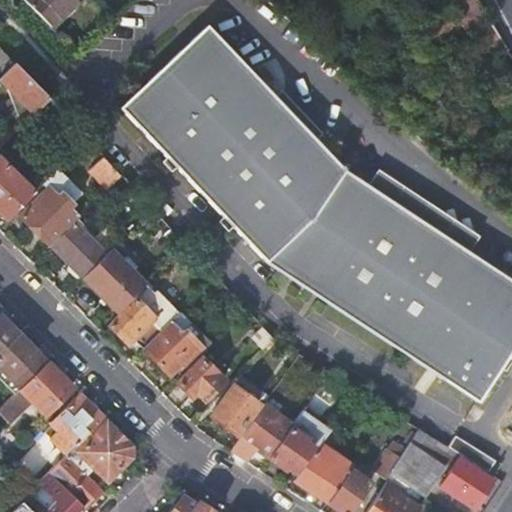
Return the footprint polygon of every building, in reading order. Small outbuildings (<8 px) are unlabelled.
[(25,0),(52,27),(79,0),(25,0)] [(264,259),(476,400),(509,350),(511,346),(511,280),(341,167),(207,24),(120,107),(264,259)] [(15,64),(0,48),(0,78),(15,64)] [(50,99),(15,64),(0,78),(0,79),(34,114),(50,99)] [(5,128),(0,133),(0,142),(3,145),(17,132),(12,127),(8,130),(5,128)] [(104,156),(89,170),(106,189),(121,175),(104,156)] [(0,158),(0,216),(4,221),(34,192),(0,158)] [(56,169),(34,192),(40,197),(21,216),(49,244),(76,217),(67,209),(81,194),(56,169)] [(105,254),(74,222),(50,245),(55,250),(51,253),(64,266),(68,263),(83,277),(105,254)] [(171,229),(163,235),(174,247),(181,241),(171,229)] [(110,249),(105,254),(83,277),(117,313),(132,297),(145,284),(110,249)] [(146,283),(145,284),(132,297),(135,300),(109,326),(129,344),(136,336),(141,341),(149,332),(145,328),(151,322),(159,331),(169,321),(178,312),(156,291),(155,292),(146,283)] [(0,351),(18,334),(0,315),(0,351)] [(169,321),(159,331),(141,349),(169,376),(195,348),(169,321)] [(262,327),(250,337),(261,348),(271,337),(262,327)] [(35,352),(18,334),(0,351),(0,369),(19,389),(46,362),(53,356),(42,345),(35,352)] [(201,357),(176,383),(191,397),(196,392),(203,400),(222,380),(201,357)] [(71,388),(46,362),(19,389),(45,414),(71,388)] [(256,403),(232,385),(211,416),(239,436),(253,415),(250,413),(256,403)] [(356,390),(350,399),(367,411),(374,401),(356,390)] [(102,420),(77,394),(50,421),(74,447),(84,437),(102,420)] [(253,415),(239,436),(238,437),(267,457),(289,426),(290,425),(262,403),(253,415)] [(84,437),(74,447),(66,455),(86,475),(93,468),(105,481),(131,457),(128,447),(106,423),(87,442),(84,437)] [(289,426),(267,457),(283,468),(285,465),(290,468),(307,443),(303,440),(305,437),(289,426)] [(449,441),(446,446),(486,471),(494,459),(454,434),(449,441)] [(323,450),(318,446),(294,481),(310,492),(330,463),(319,455),(323,450)] [(398,456),(386,448),(372,470),(386,480),(390,474),(387,472),(398,456)] [(353,465),(340,456),(314,494),(327,502),(350,469),(353,465)] [(459,457),(439,485),(473,507),(491,479),(459,457)] [(95,494),(66,463),(62,466),(66,471),(56,480),(81,507),(95,494)] [(350,469),(327,502),(341,511),(348,511),(370,483),(350,469)] [(76,511),(81,507),(56,480),(49,473),(37,484),(54,502),(45,511),(35,500),(27,507),(28,508),(31,511),(76,511)] [(384,484),(364,511),(415,511),(418,508),(384,484)] [(213,511),(198,502),(195,505),(187,500),(178,499),(169,511),(213,511)]
